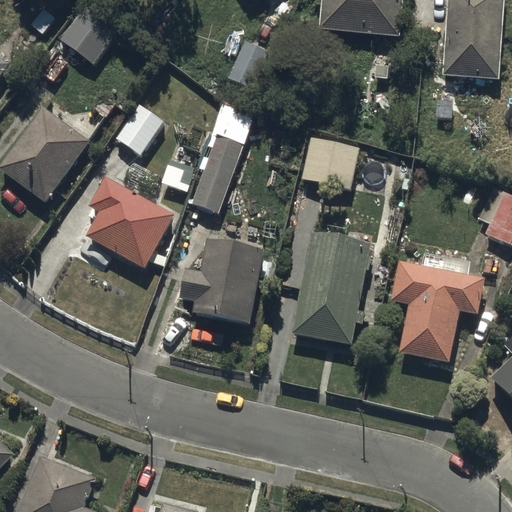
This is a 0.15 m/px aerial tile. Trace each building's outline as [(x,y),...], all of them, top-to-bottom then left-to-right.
[(324,0),(323,32),(403,37),(405,0),(324,0)] [(508,0),(450,0),(446,77),(503,80),(508,0)] [(120,33),(86,7),(61,41),(96,66),(120,33)] [(271,53),(246,42),(231,78),(255,89),(271,53)] [(0,78),(10,65),(0,57),(0,78)] [(165,124),(140,106),(117,139),(142,157),(165,124)] [(93,142),(45,108),(0,171),(48,205),(93,142)] [(247,145),(218,135),(207,166),(203,164),(190,200),(194,201),(193,204),(221,215),(247,145)] [(361,150),(312,139),(303,179),(353,190),(361,150)] [(177,216),(107,177),(91,206),(103,213),(89,237),(147,269),(177,216)] [(480,219),(491,224),(486,234),(511,246),(511,196),(495,188),(480,219)] [(373,246),(312,234),(292,333),(354,345),(373,246)] [(266,252),(209,241),(203,272),(189,269),(183,301),(198,304),(196,314),(252,325),(266,252)] [(424,254),(422,266),(400,262),(392,303),(410,306),(401,354),(453,363),(463,311),(480,314),(487,280),(469,277),(472,263),(424,254)] [(511,338),(505,345),(511,352),(511,356),(489,378),(511,402),(511,338)] [(0,470),(15,455),(0,440),(0,470)] [(97,479),(42,457),(19,511),(97,511),(86,507),(97,479)]
